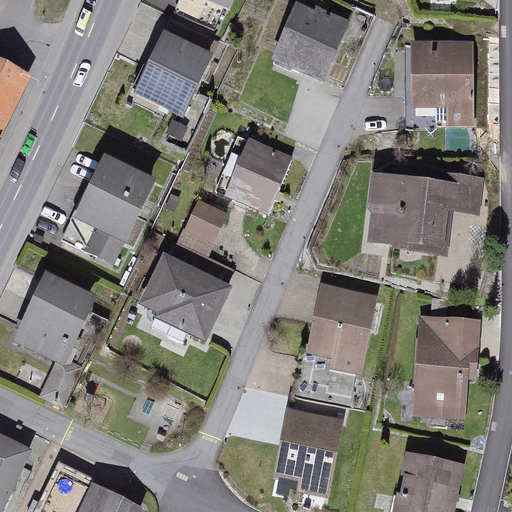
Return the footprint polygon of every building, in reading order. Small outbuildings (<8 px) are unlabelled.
[(233,0),(208,0),(230,9),(233,0)] [(315,9),(296,1),(272,58),(325,80),(350,19),(317,6),(315,9)] [(215,53),(165,29),(135,91),(185,115),(215,53)] [(475,41),(411,42),(412,108),(448,107),(448,127),(476,127),(475,41)] [(0,137),(32,74),(0,58),(0,137)] [(292,159),(237,137),(215,191),(269,213),(292,159)] [(157,176),(105,151),(62,241),(114,266),(157,176)] [(437,178),(374,172),(366,244),(449,252),(453,210),(478,213),(482,177),(437,172),(437,178)] [(171,255),(163,251),(138,303),(158,312),(156,316),(207,341),(234,286),(229,284),(235,270),(207,257),(228,214),(198,200),(171,255)] [(97,294),(46,270),(13,340),(65,364),(97,294)] [(378,295),(321,284),(308,353),(333,358),(330,370),(362,376),(378,295)] [(481,320),(420,316),(413,417),(464,420),(467,379),(477,379),(481,320)] [(344,419),(287,408),(275,476),(300,481),(298,491),(330,497),(344,419)] [(0,433),(0,511),(1,511),(32,450),(0,433)] [(454,511),(464,463),(406,451),(392,511),(454,511)] [(79,508),(92,482),(56,465),(43,492),(79,508)] [(142,511),(145,507),(92,482),(79,508),(77,511),(142,511)] [(77,511),(79,508),(43,492),(33,511),(77,511)]
